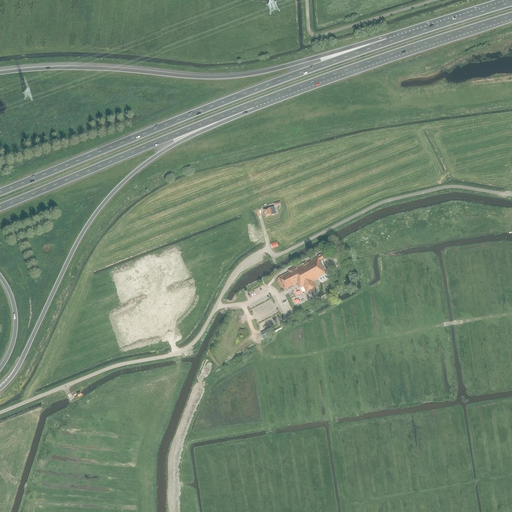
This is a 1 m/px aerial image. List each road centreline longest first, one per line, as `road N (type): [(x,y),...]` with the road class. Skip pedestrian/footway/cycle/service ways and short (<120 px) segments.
road 1 (trunk): [(417,32),(0,192)]
road 2 (trunk): [(417,32),(224,77),(104,68),(0,72)]
road 3 (trunk): [(0,389),(78,239),(112,192),(157,155),(252,104)]
road 4 (trunk): [(252,104),(511,15)]
road 5 (trunk): [(0,207),(252,104)]
road 6 (unclassified): [(215,306),(199,336),(176,353),(115,366),(0,413)]
